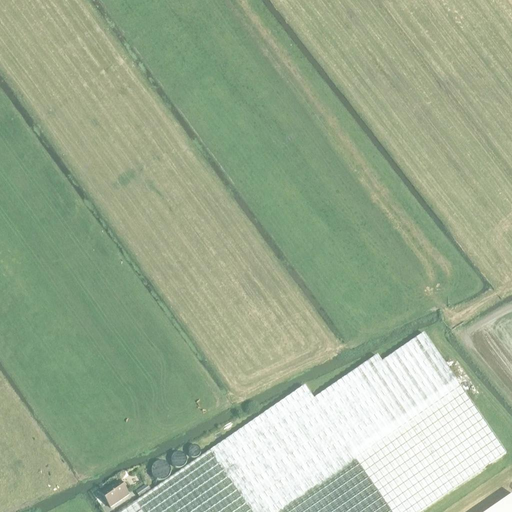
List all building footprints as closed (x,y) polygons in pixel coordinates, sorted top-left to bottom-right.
[(421,511),(505,455),(423,334),(381,363),(376,356),(313,399),(305,387),(123,511),(421,511)] [(184,457),(172,465),(176,471),(188,463),(184,457)] [(171,470),(171,469),(171,467),(170,466),(169,464),(168,462),(165,460),(161,460),(158,461),(155,463),(154,465),(153,466),(153,470),(153,471),(154,473),(155,476),(158,477),(161,478),(165,478),(168,476),(170,473),(171,471),(171,470)] [(150,480),(149,476),(147,473),(145,471),(141,470),(138,471),(136,472),(134,473),(132,476),(131,479),(132,483),(134,486),(136,488),(140,489),(142,489),(144,488),(147,487),(149,484),(149,482),(150,480)] [(110,509),(129,496),(119,482),(101,495),(110,509)] [(511,511),(511,497),(490,511),(511,511)]
